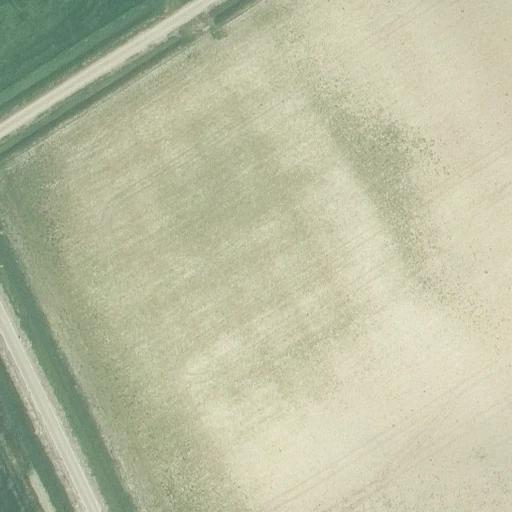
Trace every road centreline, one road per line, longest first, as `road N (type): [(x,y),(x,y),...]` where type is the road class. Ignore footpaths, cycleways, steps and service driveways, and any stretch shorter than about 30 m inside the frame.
road 1 (unclassified): [(0,131),(210,0)]
road 2 (unclassified): [(103,511),(0,308)]
